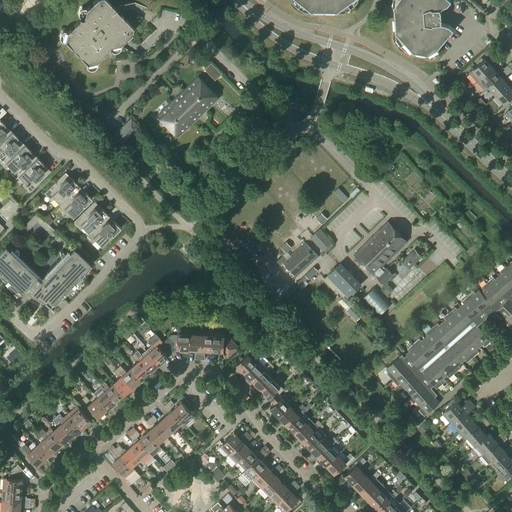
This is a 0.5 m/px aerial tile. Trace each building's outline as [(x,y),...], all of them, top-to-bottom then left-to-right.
[(135,30),(121,15),(106,0),(95,0),(86,9),(84,18),(82,19),(81,19),(67,32),(68,32),(65,40),(65,41),(87,64),(96,62),(110,49),(109,47),(111,46),(119,44),(120,44),(135,30)] [(292,0),(293,2),(298,7),(305,11),(313,12),(314,11),(337,12),(338,13),(345,12),(352,8),(358,3),(358,0),(292,0)] [(451,0),(393,0),(393,7),(394,8),(396,31),(395,32),(396,39),(401,46),(407,51),(414,53),(415,52),(426,54),(428,57),(432,58),(439,54),(440,50),(439,48),(455,29),(450,25),(442,23),(443,19),(441,18),(441,14),(442,13),(441,9),(448,5),(452,1),(451,0)] [(477,82),(493,68),(485,59),(469,73),(477,82)] [(485,90),(489,87),(501,76),(504,73),(511,66),(511,63),(511,62),(504,68),(503,67),(497,72),(493,68),(477,82),(485,90)] [(189,106),(209,87),(199,76),(178,96),(189,106)] [(496,95),(508,85),(501,76),(489,87),(496,95)] [(504,104),(511,97),(511,89),(508,85),(496,95),(504,104)] [(199,117),(219,98),(209,87),(189,106),(199,117)] [(168,126),(189,106),(178,96),(158,115),(168,126)] [(179,137),(199,117),(189,106),(168,126),(179,137)] [(4,130),(2,128),(5,125),(0,119),(0,143),(10,134),(10,133),(6,129),(4,130)] [(135,132),(139,127),(131,119),(127,123),(135,132)] [(131,136),(135,132),(127,123),(122,127),(131,136)] [(126,140),(131,136),(122,127),(118,131),(126,140)] [(122,144),(126,140),(118,131),(114,135),(122,144)] [(17,143),(15,141),(18,138),(12,132),(10,133),(10,134),(0,143),(0,161),(4,166),(6,164),(23,147),(23,146),(18,142),(17,143)] [(29,156),(27,154),(31,151),(25,144),(23,146),(23,147),(6,164),(12,170),(10,172),(17,179),(19,177),(18,177),(36,159),(35,159),(31,155),(29,156)] [(42,169),(40,167),(44,164),(37,157),(35,159),(36,159),(18,177),(19,177),(24,183),(23,185),(29,192),(49,172),(44,167),(42,169)] [(70,183),(68,181),(69,179),(64,174),(45,193),(52,200),(54,198),(59,204),(60,204),(77,187),(77,188),(79,186),(73,179),(70,183)] [(82,196),(80,194),(82,192),(77,188),(77,187),(60,204),(59,204),(58,206),(65,213),(66,211),(73,218),(92,199),(86,192),(82,196)] [(98,212),(96,210),(98,208),(93,203),(74,222),(81,229),(82,227),(88,233),(89,234),(106,216),(106,217),(108,215),(102,208),(98,212)] [(45,222),(36,213),(26,224),(23,227),(27,231),(37,221),(63,247),(67,243),(49,225),(45,222)] [(322,224),(327,219),(322,214),(317,219),(322,224)] [(111,225),(109,223),(111,221),(106,217),(106,216),(89,234),(88,233),(87,235),(93,242),(95,240),(101,247),(121,228),(114,221),(111,225)] [(23,227),(26,224),(22,219),(18,222),(23,227)] [(385,270),(382,267),(407,242),(387,222),(355,254),(374,274),(375,273),(378,276),(377,277),(384,284),(393,275),(386,268),(385,270)] [(323,251),(332,242),(320,229),(311,237),(323,251)] [(286,253),(291,248),(286,243),(281,248),(286,253)] [(295,278),(318,257),(305,243),(283,264),(295,278)] [(17,289),(21,293),(28,286),(36,277),(39,274),(16,253),(17,253),(18,252),(18,251),(18,250),(17,249),(16,249),(15,249),(15,250),(14,250),(14,251),(11,248),(9,250),(5,246),(0,251),(0,275),(6,280),(7,279),(10,282),(9,283),(16,290),(17,289)] [(33,290),(50,307),(61,296),(59,294),(62,291),(64,293),(71,286),(69,284),(72,281),(74,282),(81,275),(79,274),(82,271),(84,272),(91,265),(73,248),(69,253),(67,251),(63,254),(63,253),(62,252),(61,252),(60,252),(60,253),(60,254),(60,255),(60,256),(61,256),(62,256),(41,277),(39,274),(36,277),(28,286),(33,290)] [(410,268),(421,257),(414,250),(403,262),(410,268)] [(286,259),(282,256),(277,262),(280,265),(286,259)] [(354,292),(340,277),(346,271),(340,264),(328,276),(348,297),(360,286),(354,292)] [(511,292),(511,291),(511,273),(505,266),(499,272),(502,274),(499,277),(511,292)] [(294,293),(317,272),(314,268),(290,289),(294,293)] [(511,292),(499,277),(495,279),(493,277),(487,282),(500,297),(505,293),(508,295),(511,292)] [(493,308),(497,304),(495,302),(500,297),(487,282),(481,287),(484,290),(481,292),(480,293),(492,306),(493,308)] [(492,306),(480,293),(481,292),(479,291),(476,294),(474,291),(468,296),(481,311),(486,307),(488,309),(492,306)] [(474,322),(478,318),(475,316),(481,311),(468,296),(461,302),(464,304),(461,307),(474,322)] [(511,301),(509,299),(509,298),(497,311),(496,310),(494,312),(501,319),(503,316),(506,319),(511,312),(511,301)] [(357,321),(363,315),(353,304),(346,310),(357,321)] [(474,322),(461,307),(458,310),(455,307),(449,312),(463,327),(468,323),(470,325),(474,322)] [(456,338),(460,334),(457,332),(463,327),(449,312),(443,318),(446,320),(443,323),(456,338)] [(456,338),(443,323),(440,326),(437,323),(431,328),(444,343),(450,339),(452,341),(456,338)] [(492,341),(478,326),(478,327),(473,331),(471,328),(467,332),(480,347),(483,344),(485,347),(492,341)] [(438,354),(442,350),(439,348),(444,343),(431,328),(425,334),(428,336),(425,339),(438,354)] [(189,350),(191,331),(179,330),(178,335),(173,335),(164,343),(173,353),(177,349),(183,350),(183,353),(189,353),(189,350)] [(201,351),(202,332),(191,331),(189,350),(201,351)] [(212,351),(213,333),(202,332),(201,351),(212,351)] [(473,357),(479,352),(477,349),(480,347),(467,332),(463,335),(465,338),(460,342),(473,357)] [(234,343),(231,339),(225,338),(225,333),(213,333),(212,351),(224,352),(228,357),(239,348),(234,342),(234,343)] [(163,343),(155,334),(148,340),(152,345),(146,351),(149,353),(160,365),(173,353),(164,343),(163,343)] [(438,354),(425,339),(422,341),(419,339),(413,344),(426,359),(432,355),(434,357),(438,354)] [(473,357),(460,342),(455,347),(453,344),(449,348),(462,363),(465,360),(467,363),(473,357)] [(419,370),(420,370),(420,369),(424,366),(421,363),(426,359),(413,344),(407,349),(410,352),(406,355),(419,370)] [(243,375),(259,359),(254,354),(258,350),(255,347),(250,352),(234,367),(243,375)] [(455,373),(461,368),(459,365),(462,363),(449,348),(445,351),(447,354),(442,358),(455,373)] [(18,358),(21,355),(17,350),(13,353),(18,358)] [(144,357),(138,351),(135,354),(138,358),(140,360),(151,372),(160,365),(149,353),(144,357)] [(392,380),(408,367),(403,361),(406,359),(402,355),(403,355),(402,355),(387,368),(390,372),(387,374),(392,380)] [(455,373),(442,358),(437,363),(435,360),(431,364),(444,378),(447,376),(449,378),(455,373)] [(265,365),(259,359),(243,375),(251,384),(253,382),(253,381),(264,370),(268,367),(272,363),(269,361),(265,365)] [(142,380),(151,372),(140,360),(132,368),(142,380)] [(444,378),(431,364),(427,367),(429,369),(424,374),(423,374),(437,389),(443,384),(441,381),(444,378)] [(127,372),(121,366),(117,369),(120,372),(123,376),(134,388),(142,380),(132,368),(127,372)] [(412,372),(408,367),(392,380),(398,386),(400,384),(403,387),(418,373),(415,370),(412,372)] [(261,390),(272,379),(267,373),(264,370),(253,381),(253,382),(261,390)] [(408,398),(423,385),(419,380),(422,377),(418,373),(403,387),(406,390),(403,392),(408,398)] [(123,376),(115,383),(125,395),(134,388),(123,376)] [(284,390),(272,379),(261,390),(272,402),(279,394),(284,390)] [(117,402),(125,395),(115,383),(106,390),(117,402)] [(106,390),(104,388),(100,384),(97,387),(103,394),(97,398),(108,410),(117,402),(106,390)] [(428,390),(424,385),(423,385),(408,398),(414,404),(416,402),(419,405),(434,392),(430,387),(428,390)] [(425,416),(440,403),(435,398),(438,396),(434,392),(419,405),(421,408),(419,410),(425,416)] [(282,397),(279,394),(272,402),(275,404),(270,408),(279,417),(291,406),(290,405),(292,403),(284,395),(282,397)] [(99,418),(108,410),(97,398),(89,406),(99,418)] [(451,422),(453,420),(465,410),(457,401),(445,411),(443,413),(451,422)] [(186,424),(195,416),(182,402),(174,410),(184,422),(186,424)] [(287,425),(306,407),(303,404),(295,411),(291,406),(279,417),(287,425)] [(80,408),(78,406),(68,414),(71,416),(81,428),(84,426),(86,428),(92,422),(90,420),(80,408)] [(295,433),(306,422),(310,419),(305,413),(308,410),(306,407),(287,425),(295,433)] [(176,429),(184,422),(174,410),(165,417),(176,429)] [(458,431),(473,418),(465,410),(453,420),(451,422),(458,431)] [(71,416),(62,423),(73,435),(75,438),(83,430),(81,428),(71,416)] [(167,437),(176,429),(165,417),(156,425),(167,437)] [(466,439),(480,427),(473,418),(458,431),(466,439)] [(314,430),(318,427),(315,424),(310,419),(306,422),(295,433),(303,442),(314,430)] [(64,443),(73,435),(62,423),(54,431),(64,443)] [(311,450),(325,436),(326,435),(320,430),(324,426),(322,423),(318,427),(314,430),(303,442),(301,444),(309,452),(311,450)] [(158,444),(167,437),(156,425),(148,432),(158,444)] [(418,429),(423,434),(427,431),(422,426),(418,429)] [(473,448),(475,447),(478,444),(488,436),(487,435),(480,427),(466,439),(473,448)] [(49,435),(43,429),(39,432),(43,436),(45,438),(56,450),(64,443),(54,431),(49,435)] [(148,432),(139,440),(153,456),(162,448),(158,444),(148,432)] [(229,455),(243,442),(234,433),(223,444),(221,446),(229,455)] [(485,453),(497,442),(489,433),(487,435),(488,436),(478,444),(475,447),(482,455),(485,452),(485,453)] [(325,436),(311,450),(319,458),(330,447),(333,444),(338,440),(334,437),(330,441),(325,436)] [(47,458),(56,450),(45,438),(36,446),(47,458)] [(437,439),(432,443),(438,448),(442,444),(437,439)] [(144,463),(153,456),(149,452),(150,452),(139,440),(131,447),(141,459),(141,460),(144,463)] [(31,451),(29,448),(23,441),(19,444),(22,447),(38,466),(47,458),(36,446),(31,451)] [(239,461),(251,450),(243,442),(229,455),(237,463),(239,461)] [(489,465),(490,463),(505,451),(497,442),(485,453),(485,452),(482,455),(481,456),(489,465)] [(266,451),(269,448),(266,445),(263,448),(259,452),(259,454),(261,456),(266,451)] [(371,455),(375,451),(371,446),(366,451),(371,455)] [(133,467),(141,460),(141,459),(131,447),(122,455),(133,467)] [(319,458),(327,466),(338,455),(333,449),(330,447),(319,458)] [(120,453),(116,448),(113,451),(118,458),(113,463),(121,472),(118,474),(128,486),(140,476),(133,467),(122,455),(120,453)] [(271,451),(269,448),(266,451),(261,456),(264,459),(265,458),(269,454),(271,451)] [(251,450),(239,461),(247,469),(259,458),(251,450)] [(500,470),(511,459),(505,451),(490,463),(498,472),(500,470)] [(335,474),(346,463),(338,455),(327,466),(335,474)] [(203,456),(199,460),(210,473),(217,467),(218,466),(214,462),(208,462),(203,456)] [(261,456),(259,458),(247,469),(242,473),(250,481),(253,479),(267,466),(261,461),(264,459),(261,456)] [(361,456),(351,466),(353,468),(356,465),(358,463),(363,458),(361,456)] [(508,479),(511,475),(511,459),(500,470),(508,479)] [(166,464),(163,467),(168,473),(171,470),(166,464)] [(23,479),(28,475),(19,465),(9,472),(9,478),(4,478),(3,490),(22,492),(23,479)] [(353,485),(365,474),(356,465),(353,468),(345,476),(353,485)] [(267,466),(253,479),(261,488),(275,474),(277,472),(274,469),(272,471),(267,466)] [(217,480),(218,481),(224,475),(217,467),(210,473),(217,480)] [(462,473),(467,478),(472,474),(467,469),(462,473)] [(400,471),(398,473),(396,475),(401,480),(405,476),(400,471)] [(269,495),(282,482),(275,474),(261,488),(269,495)] [(373,482),(365,474),(353,485),(361,493),(373,482)] [(473,484),(478,489),(483,484),(479,479),(473,484)] [(224,489),(228,486),(223,480),(219,484),(224,489)] [(277,504),(290,491),(282,482),(269,495),(277,504)] [(361,493),(369,501),(381,490),(373,482),(361,493)] [(145,493),(151,488),(147,483),(141,488),(145,493)] [(228,487),(234,494),(237,490),(231,484),(228,487)] [(369,501),(377,509),(392,495),(384,486),(381,490),(369,501)] [(30,503),(31,498),(22,498),(22,492),(3,490),(3,501),(22,503),(24,503),(30,503)] [(284,511),(285,511),(287,510),(299,499),(290,491),(277,504),(284,511)] [(392,495),(377,509),(379,511),(390,511),(396,506),(400,503),(395,497),(398,494),(396,491),(392,495)] [(418,500),(421,497),(416,491),(412,494),(418,500)] [(241,505),(246,501),(241,495),(236,499),(241,505)] [(20,511),(22,503),(3,501),(1,511),(20,511)] [(396,506),(390,511),(406,511),(408,511),(400,503),(396,506)]
